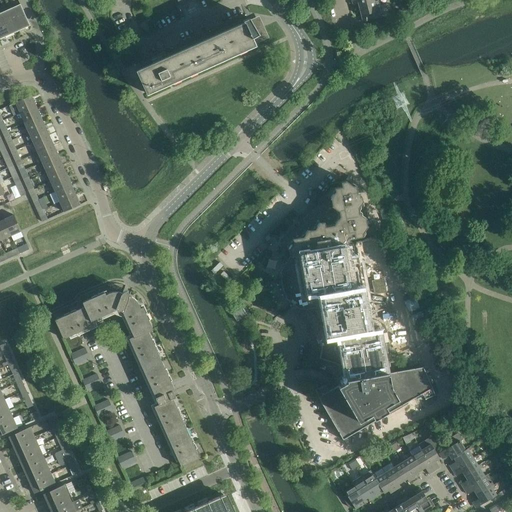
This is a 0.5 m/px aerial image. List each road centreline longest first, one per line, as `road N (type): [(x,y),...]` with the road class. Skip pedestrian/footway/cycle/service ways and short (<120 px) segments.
road 1 (unclassified): [(258,511),(155,281),(148,243)]
road 2 (unclassified): [(148,243),(114,232),(50,81),(0,81)]
road 3 (unclassified): [(148,243),(162,218),(294,83)]
